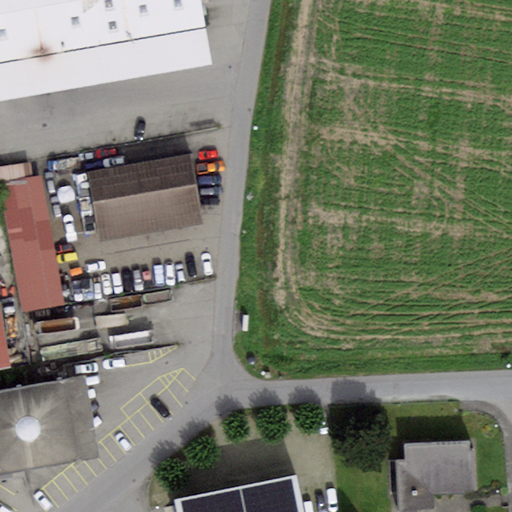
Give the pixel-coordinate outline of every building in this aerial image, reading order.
[(0,0),(0,98),(194,66),(185,0),(0,0)] [(189,159),(87,177),(98,242),(200,224),(189,159)] [(66,311),(40,180),(2,188),(27,318),(66,311)] [(0,317),(0,377),(10,375),(0,317)] [(0,394),(9,393),(6,377),(0,377),(0,394)] [(80,384),(0,397),(0,477),(93,461),(80,384)] [(405,460),(396,461),(399,511),(435,509),(434,494),(475,491),(472,441),(404,445),(405,460)] [(295,511),(288,474),(169,497),(171,511),(295,511)]
